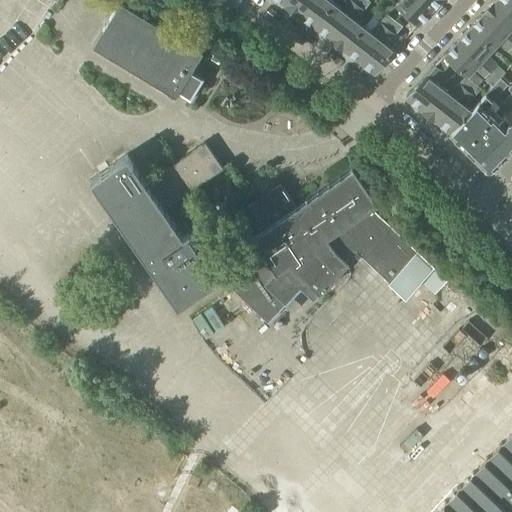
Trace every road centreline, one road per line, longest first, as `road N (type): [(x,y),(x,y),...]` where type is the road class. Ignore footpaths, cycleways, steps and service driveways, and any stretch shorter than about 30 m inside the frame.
road 1 (residential): [(371,104),(237,0)]
road 2 (unclassified): [(404,511),(511,390)]
road 3 (residential): [(475,204),(371,104)]
road 4 (residential): [(465,0),(371,104)]
